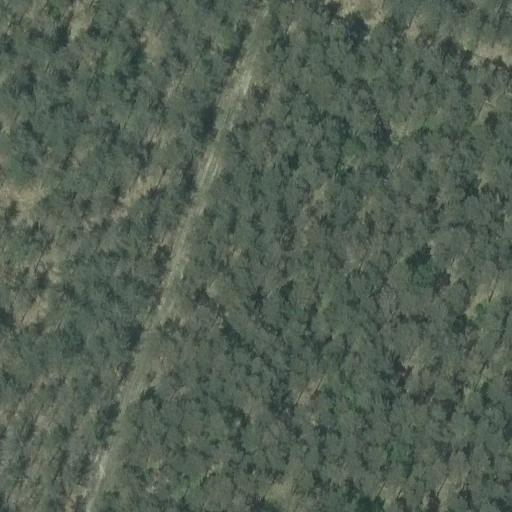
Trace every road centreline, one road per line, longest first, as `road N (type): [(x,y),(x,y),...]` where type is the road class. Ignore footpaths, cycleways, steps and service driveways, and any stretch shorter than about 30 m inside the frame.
road 1 (track): [(71,511),(263,0)]
road 2 (track): [(511,95),(295,0)]
